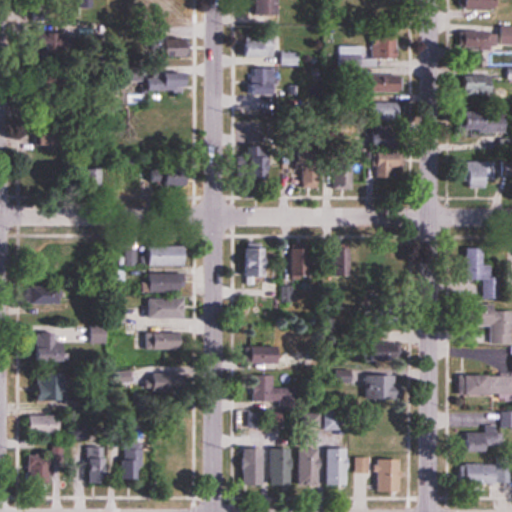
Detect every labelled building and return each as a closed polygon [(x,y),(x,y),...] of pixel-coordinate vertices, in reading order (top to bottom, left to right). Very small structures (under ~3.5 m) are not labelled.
[(283,14),(282,0),(258,0),(258,14),(283,14)] [(452,0),(453,9),(491,9),(490,0),(452,0)] [(511,44),(511,26),(493,26),(493,44),(511,44)] [(454,48),(489,48),(489,31),(454,31),(454,48)] [(246,56),(276,56),(276,34),(246,34),(246,56)] [(365,57),(391,57),(391,35),(365,35),(365,57)] [(335,67),(357,67),(357,46),(335,46),(335,67)] [(250,94),(275,94),(275,67),(250,67),(250,94)] [(454,94),(493,94),(493,75),(454,75),(454,94)] [(360,117),(396,117),(396,104),(360,104),(360,117)] [(495,131),(495,110),(453,110),(453,131),(495,131)] [(241,180),(259,179),(258,150),(239,151),(241,180)] [(399,151),(371,151),(371,177),(385,177),(385,166),(399,166),(399,151)] [(346,160),(329,160),(329,189),(346,189),(346,160)] [(457,160),(457,187),(489,187),(489,160),(457,160)] [(295,162),(295,188),(314,188),(314,162),(295,162)] [(182,186),(182,169),(144,169),(144,186),(182,186)] [(239,242),(239,277),(258,277),(258,242),(239,242)] [(385,242),(357,242),(358,275),(386,274),(385,242)] [(286,280),(297,280),(297,275),(306,275),(306,244),(286,244),(286,280)] [(148,266),(177,266),(177,246),(148,246),(148,266)] [(344,276),(344,246),(328,246),(329,276),(344,276)] [(460,280),(478,280),(478,297),(492,297),(492,264),(479,264),(479,247),(460,247),(460,280)] [(127,280),(127,268),(110,268),(110,280),(127,280)] [(176,293),(176,273),(150,273),(150,293),(176,293)] [(62,285),(31,285),(31,305),(62,305),(62,285)] [(178,318),(178,298),(151,298),(151,318),(178,318)] [(485,326),(485,344),(507,344),(507,309),(492,309),(492,304),(458,304),(457,325),(485,326)] [(87,325),(87,343),(108,343),(108,325),(87,325)] [(177,332),(144,332),(144,349),(177,349),(177,332)] [(36,361),(70,361),(70,344),(50,344),(50,347),(36,347),(36,361)] [(275,345),(239,345),(239,363),(275,363),(275,345)] [(385,361),(385,345),(358,345),(358,361),(385,361)] [(343,369),(329,372),(332,384),(345,381),(343,369)] [(40,401),(63,401),(63,373),(40,373),(40,401)] [(394,399),(394,373),(357,373),(357,399),(394,399)] [(283,388),(269,388),(269,375),(248,375),(248,401),(283,401),(283,388)] [(511,375),(456,375),(456,395),(511,395),(511,375)] [(240,412),(240,430),(279,430),(279,412),(240,412)] [(363,413),(363,434),(393,434),(393,413),(363,413)] [(150,442),(168,442),(168,424),(150,424),(150,442)] [(458,450),(492,450),(492,432),(458,432),(458,450)] [(256,484),(256,448),(234,448),(235,484),(256,484)] [(283,448),(264,448),(264,485),(283,485),(283,448)] [(319,448),(319,485),(340,485),(340,448),(319,448)] [(157,482),(176,482),(176,449),(157,449),(157,482)] [(291,485),(311,485),(311,449),(291,449),(291,485)] [(59,458),(33,458),(33,485),(59,485),(59,458)] [(368,459),(368,490),(393,490),(393,459),(368,459)] [(100,485),(112,482),(108,460),(97,462),(100,485)] [(453,482),(488,483),(489,464),(453,462),(453,482)]
